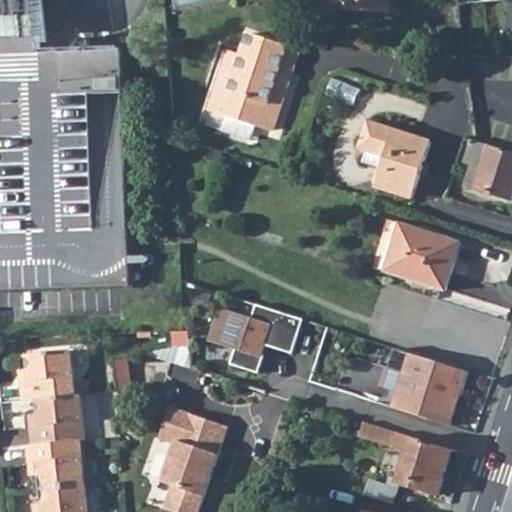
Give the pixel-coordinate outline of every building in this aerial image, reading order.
[(0,0),(0,27),(44,27),(40,0),(0,0)] [(353,0),(353,8),(388,9),(387,0),(353,0)] [(511,0),(458,0),(459,5),(503,0),(510,0),(511,4),(511,10),(507,26),(511,27),(511,0)] [(216,113),(229,117),(229,120),(258,129),(259,128),(274,132),(301,53),(290,49),(290,48),(250,34),(243,55),(234,52),(227,70),(232,72),(225,92),(223,91),(216,113)] [(0,320),(138,313),(129,47),(0,54),(0,320)] [(258,129),(229,120),(224,134),(253,143),(258,129)] [(364,144),(389,151),(377,186),(413,198),(432,142),(371,123),(364,144)] [(511,152),(491,146),(483,170),(470,166),(464,185),(511,199),(511,152)] [(387,271),(446,290),(462,242),(402,222),(387,271)] [(287,351),(298,317),(251,302),(246,317),(214,306),(204,338),(230,346),(225,362),(253,371),(258,354),(256,353),(260,343),(287,351)] [(414,354),(397,349),(390,369),(406,374),(394,408),(426,419),(451,427),(469,371),(414,354)] [(25,382),(27,400),(39,399),(78,395),(73,351),(30,355),(31,370),(32,382),(25,382)] [(189,366),(209,373),(212,362),(193,355),(189,366)] [(34,427),(36,445),(82,440),(87,440),(81,395),(78,395),(39,399),(40,416),(41,426),(34,427)] [(197,511),(228,426),(171,406),(160,438),(173,443),(160,480),(173,485),(165,508),(175,511),(197,511)] [(375,440),(410,452),(399,483),(438,496),(453,451),(379,428),(375,440)] [(31,446),(33,466),(40,465),(41,477),(42,490),(87,485),(82,440),(36,445),(31,446)] [(371,482),(366,496),(393,505),(400,483),(392,481),(389,488),(371,482)] [(89,511),(87,485),(42,490),(43,506),(43,511),(89,511)]
